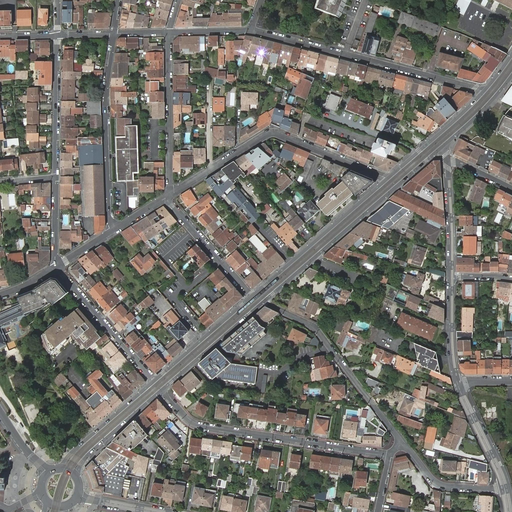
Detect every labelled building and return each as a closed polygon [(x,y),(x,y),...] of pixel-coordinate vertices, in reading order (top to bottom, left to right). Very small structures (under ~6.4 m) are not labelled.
[(188,0),(183,0),(182,5),(192,8),(197,9),(198,9),(200,3),(198,3),(188,0)] [(322,0),(324,0),(322,5),(318,3),(316,9),(339,18),(341,12),(337,11),(338,6),(343,8),(345,0),(322,0)] [(511,0),(493,0),(511,9),(511,0)] [(158,1),(156,8),(169,12),(171,5),(158,1)] [(123,3),(123,8),(128,8),(127,12),(124,11),(124,10),(122,10),(120,28),(126,28),(129,14),(130,5),(123,3)] [(169,12),(156,8),(154,17),(166,21),(169,12)] [(192,17),(193,27),(207,27),(210,18),(197,17),(197,13),(197,9),(192,8),(192,17)] [(30,10),(17,10),(17,25),(31,25),(30,10)] [(39,11),(39,25),(46,25),(46,20),(48,20),(48,14),(44,14),(43,10),(40,10),(39,11)] [(63,10),(62,23),(73,23),(73,10),(63,10)] [(12,11),(0,11),(0,27),(13,27),(12,11)] [(94,11),(94,29),(101,29),(101,23),(105,22),(105,16),(104,16),(104,14),(97,14),(97,11),(94,11)] [(371,12),(358,52),(375,56),(379,42),(373,41),(373,39),(369,38),(377,14),(371,12)] [(402,12),(399,23),(438,37),(442,27),(402,12)] [(229,13),(229,14),(228,27),(241,26),(241,13),(229,13)] [(111,14),(104,14),(104,16),(105,16),(105,22),(101,23),(101,29),(109,29),(111,14)] [(129,14),(126,28),(133,28),(135,15),(129,14)] [(135,15),(133,28),(142,28),(144,16),(142,15),(135,14),(135,15)] [(210,18),(207,27),(228,27),(229,14),(223,14),(223,16),(216,17),(216,15),(212,15),(210,18)] [(153,21),(152,28),(163,28),(165,26),(166,21),(154,17),(153,19),(156,20),(155,22),(153,21)] [(186,28),(186,17),(178,17),(175,27),(175,28),(186,28)] [(241,50),(246,37),(246,36),(240,36),(240,42),(238,42),(234,42),(234,50),(241,50)] [(246,37),(241,50),(249,53),(254,37),(252,37),(250,37),(248,37),(246,36),(246,37)] [(397,54),(395,61),(401,63),(409,39),(397,36),(392,53),(397,54)] [(174,42),(174,53),(181,53),(181,49),(182,49),(189,49),(192,49),(192,52),(199,52),(199,37),(178,37),(174,42)] [(218,37),(209,37),(209,47),(218,47),(218,44),(218,37)] [(249,53),(247,56),(251,57),(251,54),(256,55),(260,39),(254,37),(249,53)] [(118,41),(117,46),(127,46),(127,38),(121,38),(118,41)] [(127,38),(127,46),(127,49),(139,48),(140,44),(142,44),(142,38),(127,38)] [(148,38),(144,38),(144,50),(144,53),(146,53),(152,53),(152,52),(162,52),(162,47),(156,47),(150,47),(148,47),(148,43),(150,43),(150,38),(148,38)] [(260,39),(256,55),(263,57),(267,41),(260,39)] [(413,41),(409,39),(401,63),(412,66),(417,51),(411,50),(413,43),(412,43),(413,41)] [(478,41),(472,39),(468,49),(489,63),(497,67),(501,62),(487,53),(491,47),(478,41)] [(16,41),(16,46),(16,52),(28,52),(28,40),(16,41)] [(49,40),(36,40),(36,43),(40,43),(40,47),(36,47),(35,47),(35,54),(45,54),(45,53),(50,52),(50,43),(49,43),(49,40)] [(14,41),(0,41),(0,56),(11,56),(11,60),(16,60),(16,52),(16,46),(14,46),(14,41)] [(270,59),(275,43),(267,41),(263,57),(262,62),(269,64),(269,62),(270,59)] [(234,42),(226,42),(226,61),(235,61),(234,50),(234,42)] [(281,45),(275,43),(270,59),(270,62),(276,64),(277,60),(281,45)] [(277,60),(277,61),(276,64),(281,65),(282,58),(288,60),(288,62),(289,62),(290,61),(294,48),(281,45),(277,60)] [(495,48),(491,47),(487,53),(501,62),(505,56),(507,54),(500,51),(496,48),(495,48)] [(78,60),(79,57),(78,57),(77,52),(73,52),(73,48),(65,48),(65,51),(65,60),(73,60),(78,60)] [(301,50),(294,48),(290,61),(297,63),(301,50)] [(309,52),(301,50),(297,63),(297,64),(299,65),(300,62),(303,63),(303,66),(305,66),(309,52)] [(461,69),(465,58),(440,51),(439,56),(440,57),(439,61),(438,60),(436,67),(459,73),(461,69)] [(120,54),(116,54),(115,54),(114,63),(126,63),(128,54),(127,53),(125,54),(120,54)] [(164,61),(164,53),(152,53),(146,53),(146,56),(150,56),(150,61),(164,61)] [(321,71),(323,71),(327,57),(320,54),(315,69),(317,70),(318,67),(322,68),(321,71)] [(327,57),(323,71),(327,72),(327,74),(328,74),(329,73),(335,74),(339,60),(327,57)] [(73,71),(80,71),(94,71),(94,65),(91,64),(92,60),(87,59),(86,63),(83,63),(83,64),(73,63),(73,71)] [(65,60),(62,60),(62,63),(64,66),(64,68),(62,71),(73,71),(73,63),(73,60),(65,60)] [(193,63),(193,60),(175,60),(175,75),(189,75),(188,63),(193,63)] [(339,60),(335,74),(346,76),(350,63),(339,60)] [(35,61),(35,85),(44,85),(52,85),(52,62),(36,61),(35,61)] [(164,61),(150,61),(150,70),(164,70),(164,61)] [(126,63),(114,63),(112,79),(123,78),(127,78),(128,74),(123,73),(125,65),(127,65),(133,65),(133,63),(131,63),(128,63),(126,63)] [(350,63),(346,76),(348,77),(348,75),(355,77),(358,65),(350,63)] [(485,83),(497,67),(489,63),(487,65),(485,64),(477,74),(466,71),(461,69),(459,73),(457,78),(463,79),(481,84),(485,83)] [(355,77),(354,81),(359,82),(357,87),(361,88),(363,82),(367,67),(358,65),(355,77)] [(206,77),(214,78),(219,80),(219,79),(219,69),(205,66),(206,75),(206,77)] [(285,78),(298,85),(302,73),(288,67),(285,78)] [(367,67),(363,82),(370,84),(374,69),(367,67)] [(370,84),(369,88),(371,88),(372,85),(377,86),(381,71),(374,69),(370,84)] [(164,78),(164,70),(150,70),(149,70),(149,72),(150,72),(151,78),(164,78)] [(28,71),(16,71),(16,74),(15,79),(28,79),(28,71)] [(73,71),(62,71),(62,79),(75,79),(81,79),(81,76),(80,76),(80,71),(73,71)] [(103,71),(94,71),(93,79),(99,79),(99,75),(102,75),(103,71)] [(381,71),(377,86),(376,89),(379,89),(385,86),(388,73),(381,71)] [(295,95),(307,100),(314,78),(313,78),(302,73),(298,85),(295,95)] [(388,73),(385,86),(392,88),(396,75),(388,73)] [(392,88),(391,91),(394,92),(394,90),(401,91),(400,93),(402,94),(407,77),(396,75),(392,88)] [(188,76),(175,76),(175,93),(187,93),(200,94),(202,89),(197,89),(197,88),(188,88),(188,85),(188,76)] [(413,79),(407,77),(402,94),(400,102),(403,103),(405,95),(409,96),(409,94),(413,79)] [(111,88),(111,92),(129,92),(129,87),(123,87),(123,78),(112,79),(111,88)] [(164,82),(164,78),(151,78),(150,80),(151,92),(159,92),(159,82),(164,82)] [(75,79),(62,79),(62,101),(75,101),(79,101),(82,101),(87,101),(88,101),(89,95),(79,95),(79,99),(75,99),(75,79)] [(420,81),(413,79),(409,94),(414,95),(411,106),(413,107),(417,94),(420,81)] [(431,84),(420,81),(417,94),(418,94),(419,92),(425,93),(424,96),(424,95),(423,100),(426,101),(427,99),(429,92),(431,84)] [(442,87),(431,84),(429,92),(440,95),(442,87)] [(511,86),(501,102),(503,103),(511,106),(511,86)] [(27,96),(42,96),(42,91),(39,91),(39,87),(29,88),(28,92),(27,92),(27,96)] [(452,90),(442,87),(440,95),(442,97),(456,112),(472,98),(472,95),(460,92),(452,98),(450,96),(452,90)] [(126,103),(126,96),(131,96),(135,96),(135,92),(129,92),(111,92),(111,105),(127,105),(132,105),(134,105),(134,103),(131,103),(126,103)] [(150,103),(164,102),(164,92),(159,92),(151,92),(145,92),(145,94),(150,94),(150,103)] [(187,93),(175,93),(175,97),(177,97),(177,105),(187,105),(187,93)] [(241,110),(249,110),(249,104),(250,104),(251,93),(242,93),(241,110)] [(251,93),(250,104),(258,104),(258,93),(251,93)] [(341,98),(330,94),(325,107),(336,111),(341,98)] [(291,105),(294,98),(289,95),(286,103),(291,105)] [(225,97),(214,97),(214,112),(225,112),(225,97)] [(435,104),(433,106),(437,109),(447,120),(456,112),(442,97),(440,99),(444,104),(439,108),(437,105),(436,105),(435,104)] [(440,99),(435,104),(436,105),(437,105),(439,108),(444,104),(440,99)] [(347,105),(346,109),(370,120),(372,116),(371,115),(371,113),(372,109),(370,108),(371,106),(367,104),(366,106),(359,103),(360,101),(356,100),(355,102),(352,101),(351,104),(350,104),(349,106),(347,105)] [(149,116),(159,116),(159,104),(150,104),(150,107),(148,107),(149,116)] [(298,135),(300,125),(293,122),(293,120),(289,119),(292,106),(293,105),(287,104),(285,112),(280,128),(298,135)] [(111,105),(112,118),(117,118),(122,118),(122,112),(125,112),(127,110),(127,105),(111,105)] [(182,124),(182,116),(182,113),(186,110),(187,112),(188,113),(192,111),(192,106),(187,105),(177,105),(175,105),(175,122),(176,123),(176,128),(182,124)] [(271,124),(276,110),(276,108),(268,114),(268,113),(267,111),(260,117),(258,124),(258,126),(261,131),(271,124)] [(426,113),(425,115),(428,117),(433,112),(431,109),(426,113)] [(436,123),(441,126),(447,120),(437,109),(433,112),(428,117),(436,123)] [(271,124),(280,128),(285,112),(278,110),(276,110),(271,124)] [(397,111),(394,118),(400,120),(403,113),(397,111)] [(411,124),(430,133),(436,123),(428,117),(425,115),(420,112),(419,112),(418,114),(417,115),(421,118),(417,124),(413,122),(411,124)] [(206,125),(206,114),(200,114),(193,114),(193,124),(206,125)] [(71,115),(62,115),(61,128),(78,128),(78,125),(75,125),(74,120),(74,115),(71,115)] [(90,124),(102,124),(101,115),(90,115),(90,124)] [(511,120),(509,120),(503,117),(501,120),(501,121),(500,121),(499,123),(498,125),(498,127),(497,127),(497,128),(497,129),(497,130),(496,131),(503,134),(502,137),(511,140),(511,120)] [(139,187),(139,180),(134,180),(133,173),(138,173),(138,164),(137,164),(137,161),(138,161),(138,157),(136,157),(136,153),(138,153),(138,152),(138,149),(137,149),(137,145),(137,138),(136,138),(136,134),(137,134),(137,126),(132,126),(132,118),(122,118),(117,118),(118,146),(119,150),(118,150),(118,153),(120,154),(120,158),(118,157),(118,162),(119,162),(119,165),(118,165),(119,181),(127,181),(128,196),(134,196),(134,190),(134,187),(137,187),(139,187)] [(388,119),(382,131),(392,136),(398,124),(388,119)] [(261,131),(258,126),(258,124),(246,131),(250,138),(261,131)] [(225,147),(225,127),(214,128),(214,147),(225,147)] [(236,127),(225,127),(225,147),(236,147),(236,127)] [(316,143),(320,132),(318,132),(318,133),(312,131),(311,130),(304,127),(303,131),(308,133),(306,139),(310,140),(316,143)] [(67,140),(75,139),(75,136),(77,136),(77,130),(86,130),(86,128),(78,128),(61,128),(61,140),(67,140)] [(244,129),(244,130),(241,132),(240,144),(250,138),(246,131),(245,129),(245,128),(244,129)] [(329,137),(329,136),(327,135),(326,136),(322,134),(323,133),(320,132),(316,143),(325,146),(328,139),(329,137)] [(80,190),(82,217),(95,216),(96,234),(97,235),(102,231),(105,226),(102,137),(78,138),(78,139),(78,153),(78,156),(79,161),(79,166),(79,168),(79,171),(80,182),(80,185),(80,190)] [(468,140),(461,137),(459,138),(451,153),(475,165),(480,154),(484,156),(486,152),(469,144),(469,142),(468,141),(468,140)] [(470,141),(483,146),(485,141),(476,137),(474,138),(473,138),(472,139),(471,140),(470,141)] [(10,146),(20,146),(19,138),(9,139),(9,146),(6,146),(6,149),(10,149),(10,146)] [(67,153),(72,153),(75,153),(78,153),(78,139),(75,139),(67,140),(67,153)] [(325,146),(337,151),(341,141),(339,140),(337,143),(331,140),(328,139),(325,146)] [(396,146),(380,140),(378,145),(376,144),(372,153),(376,154),(386,158),(388,154),(390,155),(392,151),(394,152),(396,146)] [(344,154),(347,146),(342,144),(343,141),(341,141),(337,151),(344,154)] [(264,143),(258,147),(271,158),(274,155),(277,157),(274,160),(277,162),(279,157),(280,154),(275,149),(272,152),(264,143)] [(285,143),(280,154),(279,157),(291,162),(293,158),(297,148),(285,143)] [(359,160),(362,153),(357,151),(357,149),(354,147),(354,146),(351,144),(351,146),(347,145),(347,146),(344,154),(359,160)] [(194,164),(193,150),(194,147),(193,146),(190,146),(190,150),(181,150),(181,153),(181,169),(194,169),(194,164)] [(193,150),(194,164),(206,164),(206,150),(197,150),(197,147),(194,147),(193,150)] [(256,167),(258,170),(271,159),(257,148),(245,155),(256,167)] [(310,154),(297,148),(293,158),(301,162),(300,165),(304,167),(307,159),(308,157),(310,154)] [(376,154),(372,153),(363,149),(362,153),(359,160),(369,164),(373,155),(375,156),(376,154)] [(37,152),(37,154),(38,169),(42,168),(42,163),(45,163),(44,152),(37,152)] [(29,154),(30,165),(34,165),(34,169),(38,169),(37,154),(33,154),(33,153),(29,154)] [(61,161),(72,161),(72,159),(74,159),(74,155),(72,155),(72,153),(67,153),(61,153),(61,161)] [(21,156),(22,171),(26,170),(26,166),(30,165),(29,154),(25,154),(25,155),(21,156)] [(386,158),(376,154),(375,156),(377,157),(380,158),(378,162),(376,161),(373,166),(388,172),(399,163),(386,158)] [(256,167),(245,155),(234,162),(243,172),(249,167),(251,170),(252,170),(256,167)] [(307,159),(304,167),(300,177),(303,178),(306,179),(313,162),(307,159)] [(338,177),(343,167),(327,161),(323,159),(321,165),(324,167),(331,172),(338,177)] [(2,161),(3,170),(17,169),(17,160),(2,161)] [(411,181),(421,187),(434,193),(442,192),(440,161),(433,161),(411,181)] [(497,175),(501,166),(492,161),(487,171),(497,175)] [(154,172),(154,177),(154,190),(164,189),(164,177),(158,177),(158,174),(157,174),(157,167),(164,167),(164,162),(154,163),(154,172)] [(234,162),(222,170),(234,184),(236,182),(234,181),(233,179),(235,178),(236,179),(242,174),(244,177),(246,176),(246,175),(243,172),(234,162)] [(144,163),(144,172),(145,172),(152,172),(154,172),(154,163),(144,163)] [(509,181),(511,176),(511,165),(511,166),(510,170),(501,166),(497,175),(509,181)] [(61,168),(61,177),(72,177),(73,171),(79,171),(79,168),(75,168),(72,168),(61,168)] [(222,170),(206,180),(229,207),(233,203),(234,202),(252,223),(260,216),(245,198),(246,197),(239,190),(234,184),(222,170)] [(277,184),(279,187),(290,178),(287,175),(284,174),(280,179),(280,181),(277,184)] [(357,178),(350,184),(350,185),(357,192),(367,183),(370,187),(377,182),(358,174),(356,176),(357,178)] [(140,177),(139,177),(139,180),(139,187),(139,190),(139,192),(154,192),(154,190),(154,177),(152,177),(151,177),(140,177)] [(290,178),(279,187),(278,189),(282,193),(293,183),(290,178)] [(487,185),(476,179),(468,201),(479,205),(487,185)] [(418,192),(421,187),(411,181),(401,189),(412,194),(414,190),(418,192)] [(316,205),(326,216),(337,206),(335,203),(338,201),(340,204),(352,194),(343,182),(316,205)] [(50,183),(18,186),(19,190),(20,195),(24,194),(24,190),(32,190),(35,189),(35,197),(38,197),(50,197),(51,183),(50,183)] [(271,192),(273,189),(267,183),(265,186),(271,192)] [(75,190),(80,190),(80,185),(61,184),(61,198),(73,198),(73,189),(75,189),(75,190)] [(350,185),(350,184),(348,186),(355,194),(357,192),(350,185)] [(241,188),(239,190),(246,197),(249,201),(251,199),(241,188)] [(411,196),(412,194),(401,189),(387,201),(390,202),(409,211),(445,227),(444,211),(433,206),(411,196)] [(197,202),(190,190),(180,196),(187,207),(188,207),(191,210),(202,201),(202,200),(209,194),(208,193),(197,202)] [(511,197),(499,190),(495,199),(500,202),(499,205),(501,206),(501,204),(507,207),(511,197)] [(432,196),(433,206),(444,211),(442,192),(434,193),(434,196),(432,196)] [(213,198),(209,194),(202,200),(202,201),(191,210),(196,216),(205,208),(204,206),(213,198)] [(35,205),(50,205),(50,197),(38,197),(38,199),(35,199),(35,205)] [(290,216),(285,220),(287,223),(295,232),(305,223),(284,199),(279,203),(290,216)] [(306,222),(319,211),(310,201),(306,204),(304,203),(303,202),(301,204),(301,206),(302,208),(298,211),(306,222)] [(409,211),(390,202),(371,218),(391,226),(409,211)] [(236,206),(233,203),(229,207),(227,208),(230,212),(236,206)] [(163,207),(155,212),(160,218),(161,220),(162,219),(162,220),(163,220),(170,227),(177,222),(163,207)] [(217,217),(219,215),(212,207),(210,208),(217,217)] [(217,217),(210,208),(207,211),(198,219),(206,227),(217,218),(217,217)] [(263,209),(259,213),(261,215),(264,219),(267,217),(264,213),(265,212),(263,209)] [(155,212),(147,217),(153,226),(157,224),(156,221),(160,218),(155,212)] [(464,216),(460,216),(460,226),(464,226),(471,226),(471,216),(464,216)] [(132,227),(141,238),(145,243),(152,238),(152,239),(154,238),(154,237),(158,234),(153,226),(147,217),(132,227)] [(217,218),(206,227),(213,235),(224,225),(223,223),(219,226),(216,223),(219,220),(217,218)] [(387,229),(391,226),(371,218),(367,222),(387,229)] [(31,219),(22,219),(23,223),(24,233),(32,232),(35,232),(34,223),(32,223),(32,220),(31,219)] [(158,223),(163,231),(166,236),(168,234),(165,229),(170,227),(163,220),(162,220),(158,223)] [(436,233),(438,234),(439,230),(419,221),(415,229),(430,236),(428,240),(434,242),(437,235),(435,235),(436,233)] [(379,228),(363,222),(349,234),(363,238),(374,242),(376,237),(370,235),(372,229),(378,231),(379,228)] [(157,224),(153,226),(158,234),(163,231),(158,223),(157,224)] [(255,228),(252,223),(247,227),(254,235),(259,231),(255,228)] [(295,232),(287,223),(285,225),(287,229),(281,234),(279,231),(276,233),(294,253),(298,249),(292,243),(293,242),(291,240),(296,235),(294,233),(295,232)] [(225,229),(227,227),(225,224),(224,225),(213,235),(215,238),(225,229)] [(81,225),(71,225),(71,232),(71,242),(82,242),(81,225)] [(461,232),(456,232),(456,237),(465,237),(472,237),(472,233),(476,233),(476,226),(471,226),(464,226),(463,230),(461,230),(461,232)] [(132,227),(122,234),(131,244),(141,238),(132,227)] [(225,229),(215,238),(223,246),(229,241),(231,242),(236,237),(234,233),(230,237),(226,232),(227,231),(225,229)] [(376,237),(378,231),(372,229),(370,235),(376,237)] [(409,230),(406,237),(412,239),(415,233),(409,230)] [(71,242),(71,232),(60,231),(60,248),(72,248),(71,242)] [(245,236),(242,232),(236,237),(231,242),(224,248),(225,249),(227,247),(229,250),(228,251),(229,253),(238,246),(237,244),(242,240),(241,240),(245,236)] [(511,235),(504,232),(501,238),(510,240),(511,238),(510,238),(511,235)] [(349,234),(334,247),(344,250),(352,243),(357,239),(362,241),(363,238),(349,234)] [(272,246),(268,249),(256,236),(255,238),(253,236),(249,240),(258,250),(275,269),(285,261),(272,246)] [(477,238),(477,237),(476,237),(472,237),(465,237),(465,238),(464,238),(464,244),(463,245),(463,248),(465,249),(465,255),(480,255),(480,248),(475,248),(475,240),(477,240),(477,238)] [(161,238),(150,248),(152,250),(162,241),(161,238)] [(50,262),(50,250),(41,249),(41,246),(41,240),(38,240),(38,246),(38,249),(39,271),(47,266),(50,262)] [(201,250),(197,244),(187,253),(192,258),(201,250)] [(102,246),(93,252),(107,267),(109,265),(108,263),(106,261),(110,258),(112,260),(113,259),(102,246)] [(334,247),(323,256),(340,264),(342,259),(345,261),(348,255),(362,259),(364,255),(344,250),(334,247)] [(415,251),(412,260),(411,263),(420,267),(426,251),(416,248),(415,251)] [(39,271),(38,249),(36,249),(27,250),(28,258),(30,277),(33,275),(39,271)] [(192,258),(196,263),(205,255),(201,250),(192,258)] [(263,262),(261,264),(263,266),(270,274),(275,269),(258,250),(255,252),(263,262)] [(236,251),(226,259),(236,270),(245,262),(242,258),(240,255),(236,251)] [(93,252),(86,256),(99,270),(100,269),(102,267),(104,269),(107,267),(93,252)] [(9,267),(24,265),(23,253),(8,255),(9,267)] [(136,261),(134,259),(131,262),(142,275),(153,266),(153,265),(156,262),(149,254),(143,259),(141,257),(136,261)] [(196,263),(200,268),(210,259),(205,255),(196,263)] [(498,255),(498,257),(498,263),(497,272),(506,274),(508,260),(502,259),(502,255),(498,255)] [(86,256),(78,261),(80,263),(90,275),(96,270),(98,272),(100,271),(99,270),(86,256)] [(490,257),(485,257),(485,264),(485,265),(482,265),(482,266),(479,266),(479,272),(490,272),(490,263),(490,257)] [(270,274),(263,266),(260,268),(252,258),(247,262),(250,266),(249,267),(262,281),(270,274)] [(475,259),(456,259),(456,272),(479,272),(479,266),(476,266),(475,259)] [(363,267),(374,270),(376,263),(365,260),(363,267)] [(159,262),(167,271),(169,270),(161,261),(159,262)] [(245,262),(236,270),(239,274),(247,268),(251,273),(244,280),(252,289),(262,281),(249,267),(245,262)] [(71,270),(81,282),(89,276),(90,278),(91,277),(90,275),(80,263),(71,270)] [(498,263),(490,263),(490,272),(497,272),(498,263)] [(309,268),(304,273),(307,277),(314,270),(309,268)] [(118,283),(120,284),(124,280),(122,278),(123,277),(117,269),(111,274),(118,283)] [(218,269),(209,277),(216,286),(218,284),(226,278),(218,269)] [(314,270),(307,277),(310,280),(319,273),(314,270)] [(377,281),(386,285),(388,278),(380,274),(377,281)] [(412,292),(410,296),(411,296),(415,298),(416,295),(418,296),(424,276),(417,274),(416,278),(406,275),(405,277),(408,278),(405,285),(403,284),(403,285),(411,288),(410,292),(412,292)] [(89,276),(81,282),(88,290),(97,283),(96,282),(90,275),(91,277),(90,278),(89,276)] [(46,309),(47,310),(69,292),(58,280),(51,278),(37,287),(46,309)] [(229,291),(234,287),(226,278),(218,284),(220,286),(221,287),(222,287),(223,288),(224,286),(226,288),(229,291)] [(98,301),(110,290),(112,288),(110,286),(106,289),(100,282),(90,292),(98,301)] [(478,282),(462,282),(462,299),(478,299),(478,282)] [(496,282),(496,296),(502,297),(502,294),(508,295),(507,297),(508,297),(507,299),(509,300),(511,284),(496,282)] [(285,290),(294,294),(295,292),(295,291),(295,290),(294,288),(294,287),(293,286),(292,283),(285,290)] [(335,305),(343,308),(344,307),(346,303),(347,303),(349,303),(351,300),(350,298),(348,297),(351,292),(350,291),(340,288),(339,288),(339,289),(329,285),(327,290),(325,289),(324,292),(326,293),(324,298),(336,303),(335,305)] [(398,290),(386,285),(381,298),(389,301),(443,323),(444,310),(429,304),(426,309),(418,306),(420,300),(415,298),(411,296),(407,305),(406,306),(395,302),(394,300),(398,290)] [(33,290),(18,296),(27,317),(46,309),(37,287),(34,289),(33,290)] [(229,291),(223,297),(219,291),(216,294),(219,299),(229,309),(243,297),(234,287),(229,291)] [(107,313),(120,302),(110,290),(98,301),(107,313)] [(299,308),(303,297),(294,294),(287,309),(308,319),(311,314),(314,315),(319,304),(310,300),(305,311),(299,308)] [(150,296),(142,302),(147,308),(154,302),(150,296)] [(429,304),(444,310),(445,310),(445,305),(438,302),(439,301),(425,296),(422,301),(429,304)] [(205,298),(199,303),(206,312),(215,322),(229,309),(219,299),(211,306),(205,298)] [(381,298),(376,313),(383,315),(389,301),(381,298)] [(0,348),(6,345),(4,341),(7,340),(2,328),(26,317),(20,304),(0,312),(0,348)] [(118,323),(130,313),(129,311),(127,312),(121,305),(109,315),(116,323),(117,322),(118,323)] [(194,306),(190,309),(198,318),(201,315),(194,306)] [(270,323),(281,315),(279,313),(265,307),(253,317),(262,327),(265,328),(266,329),(266,327),(264,326),(268,322),(270,323)] [(470,338),(473,338),(473,314),(475,314),(474,308),(462,308),(462,332),(456,331),(456,338),(470,338)] [(26,317),(29,325),(47,310),(46,309),(27,317),(26,317)] [(87,350),(95,343),(101,338),(97,333),(89,323),(87,321),(86,323),(80,316),(82,315),(79,312),(77,309),(68,317),(67,316),(65,318),(61,321),(60,320),(54,325),(48,330),(40,337),(40,339),(44,343),(43,345),(43,346),(50,353),(73,333),(87,350)] [(167,323),(163,327),(176,341),(177,342),(189,332),(171,311),(163,318),(167,323)] [(198,319),(207,329),(215,322),(206,312),(198,319)] [(135,318),(130,313),(118,323),(114,326),(119,332),(126,326),(130,323),(135,318)] [(397,326),(431,340),(435,328),(401,315),(397,326)] [(132,325),(139,319),(137,317),(135,318),(130,323),(132,325)] [(262,327),(253,317),(239,329),(221,345),(228,352),(242,354),(265,334),(263,332),(265,328),(262,327)] [(341,333),(346,321),(341,319),(338,326),(336,325),(334,330),(341,333)] [(161,324),(159,321),(148,330),(151,334),(161,324)] [(356,340),(358,335),(359,335),(348,330),(351,323),(346,321),(341,333),(356,340)] [(89,323),(97,333),(98,332),(90,322),(89,323)] [(129,329),(132,333),(136,330),(132,325),(130,323),(126,326),(129,329)] [(126,326),(119,332),(122,335),(129,329),(126,326)] [(371,326),(365,342),(372,345),(378,329),(371,326)] [(132,333),(125,339),(131,346),(142,336),(136,330),(132,333)] [(288,340),(299,343),(307,344),(309,339),(306,338),(306,336),(291,330),(287,340),(288,340)] [(82,354),(87,350),(73,333),(50,353),(54,358),(58,354),(72,343),(78,350),(82,354)] [(365,342),(366,339),(358,335),(356,340),(341,333),(337,344),(353,351),(354,348),(356,350),(358,345),(358,344),(359,343),(364,345),(365,342)] [(98,347),(108,338),(105,335),(101,338),(95,343),(98,347)] [(147,342),(142,336),(131,346),(133,348),(141,342),(144,345),(147,342)] [(470,352),(470,338),(456,338),(458,352),(470,352)] [(295,349),(299,343),(288,340),(286,347),(295,349)] [(119,351),(111,341),(102,349),(105,353),(108,351),(113,357),(119,351)] [(165,349),(173,359),(183,349),(177,342),(176,341),(173,343),(174,344),(169,348),(168,346),(165,349)] [(133,348),(136,352),(143,346),(144,345),(141,342),(133,348)] [(152,357),(162,368),(166,364),(152,348),(147,342),(144,345),(143,346),(150,355),(152,357)] [(72,343),(58,354),(65,362),(78,350),(72,343)] [(436,353),(413,344),(414,346),(415,352),(420,353),(417,360),(419,360),(418,364),(420,365),(420,366),(441,375),(438,361),(434,359),(435,355),(436,353)] [(152,348),(166,364),(173,359),(165,349),(163,347),(159,351),(155,345),(152,348)] [(218,380),(255,384),(258,367),(231,364),(217,347),(198,364),(212,380),(216,377),(218,380)] [(396,359),(397,357),(393,355),(393,356),(384,352),(380,350),(380,351),(376,349),(374,354),(377,355),(375,361),(380,363),(381,362),(390,365),(393,357),(396,359)] [(128,362),(119,351),(113,357),(108,361),(116,371),(128,362)] [(325,362),(324,355),(314,358),(316,369),(319,368),(330,366),(329,361),(325,362)] [(477,364),(476,375),(485,375),(485,361),(480,361),(480,357),(480,355),(477,355),(477,364)] [(493,360),(493,375),(501,375),(501,360),(501,356),(493,356),(493,360)] [(155,374),(162,368),(152,357),(148,361),(146,359),(143,360),(155,374)] [(396,369),(409,375),(413,363),(401,358),(396,369)] [(485,361),(485,375),(493,375),(493,360),(485,360),(485,361)] [(465,375),(476,375),(477,364),(470,365),(470,363),(464,363),(464,365),(459,365),(460,371),(465,375)] [(337,376),(336,371),(334,371),(332,365),(330,366),(319,368),(316,369),(314,369),(316,380),(337,376)] [(92,386),(113,411),(122,402),(112,390),(108,393),(97,380),(103,375),(98,369),(92,374),(86,379),(92,386)] [(135,389),(136,391),(146,382),(135,370),(128,376),(125,378),(135,389)] [(180,380),(188,390),(190,392),(200,382),(191,371),(180,380)] [(57,387),(66,379),(61,373),(52,381),(57,387)] [(131,392),(135,389),(125,378),(123,375),(122,374),(116,379),(124,387),(126,386),(131,392)] [(125,400),(132,394),(131,392),(126,386),(124,387),(116,379),(113,382),(112,380),(110,382),(115,388),(125,400)] [(180,380),(172,387),(180,397),(188,390),(180,380)] [(429,385),(422,382),(420,391),(418,399),(426,402),(434,405),(435,402),(428,400),(430,388),(428,388),(429,385)] [(113,411),(92,386),(88,389),(90,391),(89,391),(93,395),(85,401),(93,411),(102,420),(113,411)] [(339,398),(342,398),(345,398),(345,386),(332,387),(332,400),(339,400),(339,398)] [(112,390),(122,402),(125,400),(115,388),(112,390)] [(87,419),(94,427),(102,420),(93,411),(85,401),(75,390),(72,392),(75,395),(72,398),(85,413),(88,410),(91,414),(87,419)] [(157,399),(150,406),(160,417),(163,421),(163,422),(167,418),(166,417),(163,414),(167,411),(167,410),(157,399)] [(405,399),(399,413),(408,417),(414,402),(405,399)] [(194,412),(203,417),(207,408),(199,403),(194,412)] [(248,419),(250,405),(249,405),(247,405),(247,407),(244,407),(245,405),(244,405),(235,404),(234,412),(239,413),(238,417),(248,419)] [(248,419),(257,421),(259,406),(250,404),(250,405),(248,419)] [(268,411),(266,422),(276,423),(277,413),(278,410),(275,410),(276,405),(269,404),(268,411)] [(215,418),(228,420),(230,406),(217,405),(215,418)] [(496,419),(496,405),(481,405),(480,418),(496,419)] [(150,406),(142,413),(151,423),(160,433),(163,430),(158,424),(163,421),(160,417),(150,406)] [(259,406),(257,421),(266,422),(268,411),(263,410),(264,406),(259,406)] [(465,418),(466,419),(463,412),(462,411),(458,411),(455,410),(449,408),(448,411),(455,414),(457,415),(465,418)] [(142,413),(135,420),(144,430),(151,423),(142,413)] [(277,413),(276,423),(285,425),(287,415),(277,413)] [(287,415),(285,425),(294,426),(296,414),(287,413),(287,415)] [(296,414),(294,426),(304,428),(306,416),(296,414)] [(421,423),(395,414),(394,418),(397,420),(397,422),(409,426),(409,424),(420,427),(421,423)] [(465,420),(465,418),(457,415),(453,432),(451,432),(449,431),(449,433),(460,437),(463,438),(467,423),(465,421),(465,420)] [(316,419),(314,433),(326,435),(328,421),(316,419)] [(135,420),(112,441),(130,451),(139,442),(140,443),(148,435),(144,430),(135,420)] [(349,435),(356,435),(358,421),(345,420),(343,435),(349,436),(349,435)] [(382,447),(382,437),(383,437),(386,431),(381,423),(377,437),(363,437),(363,443),(361,442),(361,445),(381,447),(382,447)] [(427,428),(425,443),(434,444),(436,429),(434,428),(427,428)] [(164,434),(157,441),(171,455),(166,459),(170,464),(180,454),(177,451),(182,446),(170,433),(166,437),(164,434)] [(460,437),(449,433),(446,441),(441,439),(439,446),(454,451),(456,445),(457,446),(460,437)] [(478,444),(475,438),(468,435),(467,440),(478,444)] [(212,440),(203,438),(202,441),(202,442),(200,454),(210,456),(212,440)] [(189,452),(200,454),(202,442),(198,442),(198,440),(191,439),(189,452)] [(221,453),(223,441),(212,440),(210,456),(220,457),(221,453)] [(130,451),(112,441),(106,447),(128,458),(135,461),(136,457),(134,456),(135,453),(130,451)] [(230,455),(232,443),(223,441),(221,453),(230,455)] [(240,459),(242,447),(235,446),(236,443),(232,443),(230,455),(230,459),(240,460),(240,459)] [(89,490),(121,497),(123,487),(124,480),(124,478),(127,479),(128,475),(126,474),(129,466),(125,465),(128,458),(106,447),(98,455),(82,471),(83,472),(84,474),(85,475),(86,477),(87,478),(87,480),(88,482),(88,484),(89,486),(89,489),(89,490)] [(159,447),(153,458),(161,460),(164,454),(159,447)] [(252,449),(242,447),(240,459),(250,460),(252,449)] [(270,464),(272,452),(262,450),(259,467),(269,469),(270,464)] [(280,453),(272,452),(270,464),(278,466),(280,453)] [(136,457),(135,461),(133,471),(145,474),(148,457),(137,455),(136,457)] [(299,470),(301,456),(292,455),(290,468),(299,470)] [(322,457),(311,455),(310,467),(320,469),(322,457)] [(394,457),(388,490),(393,491),(394,487),(391,486),(397,471),(400,470),(414,466),(405,455),(394,457)] [(331,458),(322,457),(320,469),(330,470),(331,458)] [(152,465),(157,466),(159,467),(161,460),(153,458),(152,465)] [(339,472),(341,459),(331,458),(330,470),(339,472)] [(352,461),(341,459),(339,472),(347,473),(347,475),(350,476),(352,461)] [(461,468),(461,463),(456,462),(456,461),(449,461),(449,460),(443,459),(443,464),(441,464),(440,464),(440,471),(442,471),(447,471),(447,472),(447,473),(449,474),(449,472),(451,473),(451,474),(455,474),(456,473),(460,473),(461,468)] [(477,484),(488,485),(489,469),(478,468),(477,484)] [(397,471),(391,486),(394,487),(395,486),(400,470),(397,471)] [(368,473),(355,471),(352,486),(356,487),(357,484),(366,486),(368,473)] [(176,482),(165,480),(164,484),(161,497),(173,499),(176,482)] [(186,482),(176,481),(176,482),(173,499),(182,501),(185,486),(186,482)] [(151,495),(161,497),(164,484),(153,482),(151,495)] [(202,505),(205,489),(195,488),(192,503),(202,505)] [(439,491),(432,488),(434,504),(435,511),(439,511),(441,491),(439,491)] [(216,491),(205,489),(202,505),(211,507),(213,498),(214,498),(216,491)] [(322,494),(316,493),(315,499),(325,501),(326,493),(322,492),(322,494)] [(392,499),(395,499),(396,500),(395,506),(403,507),(407,507),(409,496),(393,492),(392,499)] [(358,494),(351,493),(350,498),(355,498),(357,499),(356,507),(358,507),(367,509),(369,500),(358,498),(358,494)] [(238,511),(244,511),(246,501),(241,500),(242,496),(234,494),(233,499),(231,510),(238,511)] [(301,496),(295,495),(294,500),(293,500),(291,511),(314,511),(316,503),(314,503),(307,502),(300,501),(301,496)] [(477,511),(492,511),(494,496),(479,495),(477,511)] [(269,511),(271,498),(258,496),(254,511),(258,511),(263,511),(264,510),(269,511)] [(231,510),(233,499),(224,497),(221,509),(231,510)] [(336,503),(329,502),(327,511),(333,511),(334,511),(336,503)] [(435,511),(434,504),(429,503),(428,508),(426,508),(425,511),(431,511),(435,511)]
